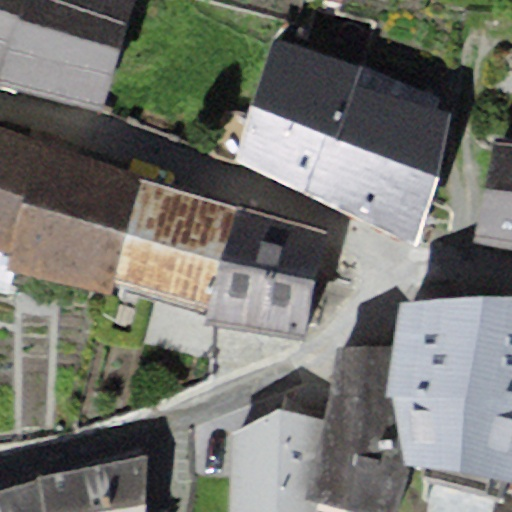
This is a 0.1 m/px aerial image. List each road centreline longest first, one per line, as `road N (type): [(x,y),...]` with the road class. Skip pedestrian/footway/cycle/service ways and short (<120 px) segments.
road 1 (residential): [(0,471),(272,379),(328,346),(404,279)]
road 2 (residential): [(0,104),(298,209),(404,279)]
road 3 (unknown): [(511,85),(482,134),(460,207),(404,279)]
